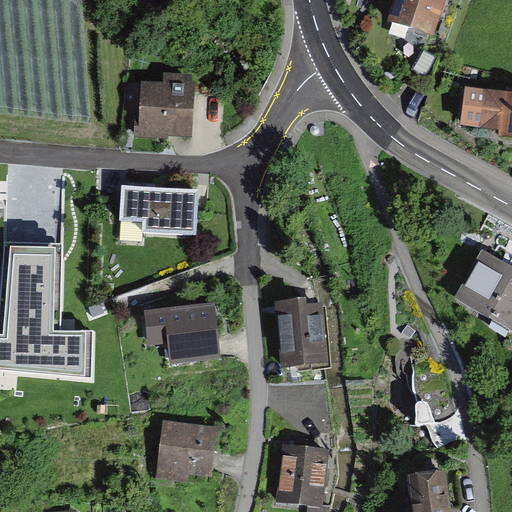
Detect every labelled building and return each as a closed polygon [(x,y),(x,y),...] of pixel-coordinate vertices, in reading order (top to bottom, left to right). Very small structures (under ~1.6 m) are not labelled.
[(434,37),(446,0),(395,0),(388,21),(434,37)] [(139,141),(193,144),(197,81),(162,79),(162,89),(143,88),(139,141)] [(511,141),(511,97),(466,91),(461,126),(500,132),(499,140),(511,141)] [(201,186),(118,178),(113,233),(195,241),(201,186)] [(0,294),(43,297),(48,199),(0,196),(0,294)] [(511,271),(483,255),(457,300),(511,332),(511,331),(511,271)] [(327,370),(320,301),(274,305),(281,375),(327,370)] [(217,363),(211,312),(142,319),(145,348),(166,346),(169,368),(217,363)] [(439,458),(444,455),(455,448),(456,418),(448,394),(434,367),(419,336),(404,339),(401,339),(396,351),(394,364),(411,419),(424,444),(439,458)] [(208,438),(154,434),(150,494),(203,498),(208,438)] [(322,510),(329,453),(287,448),(280,506),(322,510)] [(434,511),(452,510),(446,472),(410,477),(414,511),(434,511)]
